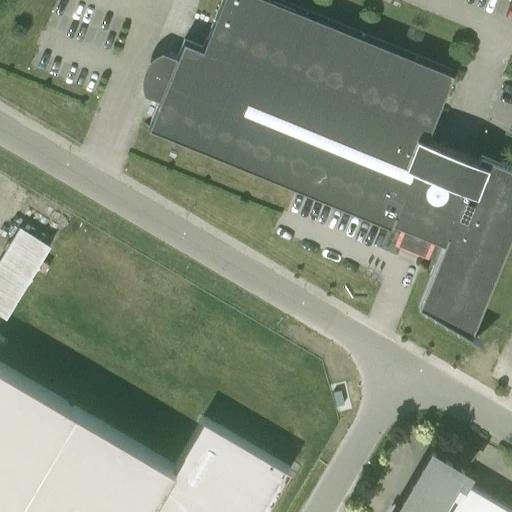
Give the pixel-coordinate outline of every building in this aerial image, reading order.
[(470,336),(511,233),(511,165),(480,152),(478,158),(427,137),(454,70),(281,0),(221,0),(202,46),(184,39),(148,125),(391,224),(393,221),(444,242),(418,305),(470,336)] [(0,311),(6,315),(51,242),(20,223),(0,254),(0,311)] [(173,465),(0,363),(0,511),(262,511),(289,467),(202,416),(173,465)] [(344,403),(340,389),(333,391),(336,405),(344,403)] [(397,511),(511,511),(511,508),(466,481),(460,477),(464,471),(433,452),(397,511)]
